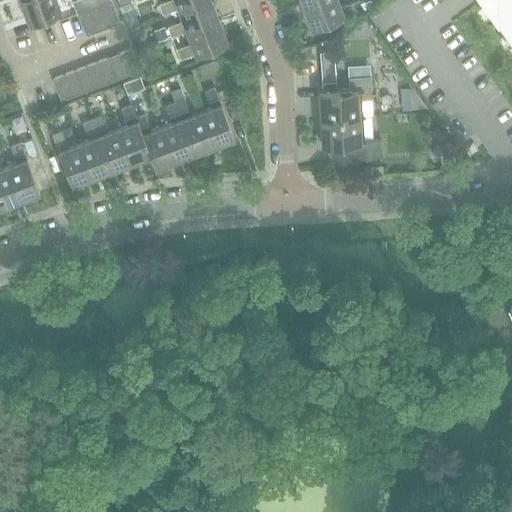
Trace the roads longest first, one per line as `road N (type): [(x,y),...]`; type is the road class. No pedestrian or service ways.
road 1 (tertiary): [(0,264),(177,203),(291,197)]
road 2 (tertiary): [(291,197),(461,193),(511,181)]
road 3 (residential): [(291,197),(279,56),(257,0)]
